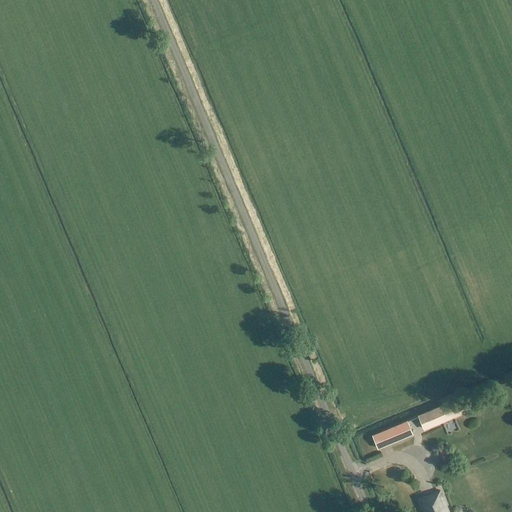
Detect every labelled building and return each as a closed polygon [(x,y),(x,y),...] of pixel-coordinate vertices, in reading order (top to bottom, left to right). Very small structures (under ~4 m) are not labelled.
[(418,416),(424,428),(466,410),(460,397),(418,416)] [(410,423),(417,421),(415,413),(408,415),(410,423)] [(406,420),(373,434),(379,448),(412,434),(406,420)] [(453,456),(447,445),(437,450),(443,461),(453,456)] [(448,511),(439,491),(418,500),(423,511),(448,511)]
